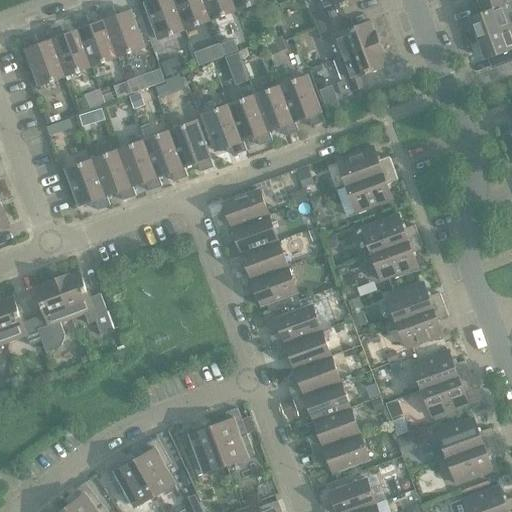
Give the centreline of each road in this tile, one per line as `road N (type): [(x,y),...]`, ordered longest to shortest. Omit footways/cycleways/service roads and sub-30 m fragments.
road 1 (residential): [(491,314),(470,243),(480,179),(474,137),(417,0)]
road 2 (residential): [(260,376),(134,427),(29,491),(12,511)]
road 3 (residential): [(260,376),(191,196)]
road 4 (residential): [(0,107),(53,245)]
road 5 (residential): [(53,245),(191,196)]
road 6 (residential): [(309,511),(260,376)]
road 7 (residential): [(191,196),(316,149)]
